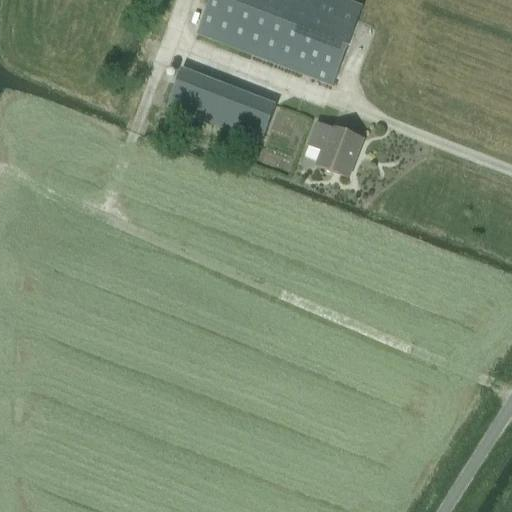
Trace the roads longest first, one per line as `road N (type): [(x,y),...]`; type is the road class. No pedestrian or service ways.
road 1 (track): [(511,393),(0,171)]
road 2 (track): [(100,210),(179,0)]
